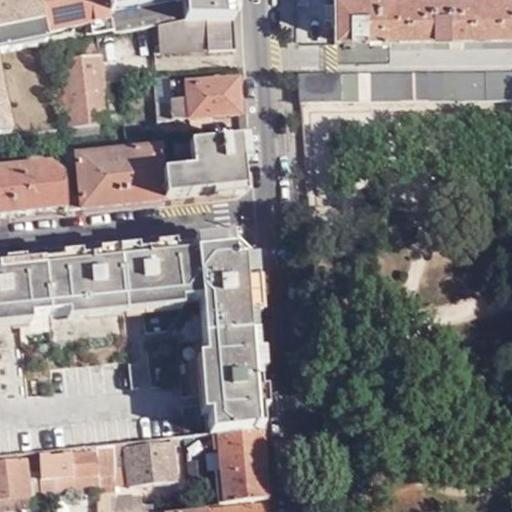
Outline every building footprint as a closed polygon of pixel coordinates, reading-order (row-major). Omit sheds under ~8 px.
[(44,49),(33,0),(0,0),(0,29),(22,25),(26,50),(44,49)] [(33,0),(44,49),(112,37),(103,0),(90,0),(89,0),(33,0)] [(105,0),(114,37),(155,29),(191,24),(234,23),(234,0),(105,0)] [(511,0),(341,0),(341,3),(324,4),(325,20),(342,20),(343,45),(391,44),(391,20),(511,18),(511,0)] [(511,45),(511,18),(391,20),(391,44),(391,47),(511,45)] [(235,51),(234,23),(191,24),(155,29),(158,56),(207,51),(206,54),(235,51)] [(101,84),(97,43),(57,49),(65,138),(102,137),(101,125),(120,125),(117,83),(101,84)] [(511,75),(298,79),(300,106),(511,102),(511,75)] [(240,117),(237,86),(208,89),(207,82),(167,85),(169,104),(150,106),(152,125),(240,117)] [(161,171),(165,203),(231,195),(230,179),(244,177),(241,142),(174,149),(176,169),(161,171)] [(2,163),(52,156),(51,150),(2,156),(2,163)] [(62,172),(67,213),(165,203),(161,171),(159,150),(76,159),(81,197),(73,198),(69,167),(62,168),(62,172)] [(0,220),(67,213),(62,172),(52,164),(0,170),(0,220)] [(227,246),(0,270),(0,322),(195,304),(204,438),(216,437),(261,432),(249,261),(228,251),(227,246)] [(347,254),(314,257),(316,290),(349,288),(347,254)] [(267,503),(261,432),(216,437),(221,507),(267,503)] [(175,449),(174,441),(123,446),(128,488),(172,483),(170,449),(175,449)] [(98,492),(97,478),(113,476),(112,467),(110,448),(39,455),(40,470),(40,474),(41,494),(42,497),(68,494),(69,511),(70,511),(90,510),(88,493),(98,492)] [(41,494),(40,474),(40,470),(39,455),(32,456),(34,474),(31,475),(33,495),(41,494)] [(189,477),(205,475),(202,458),(186,460),(189,477)] [(0,511),(22,511),(29,511),(28,497),(31,496),(27,460),(0,462),(0,511)] [(117,511),(143,511),(142,499),(116,502),(117,511)]
